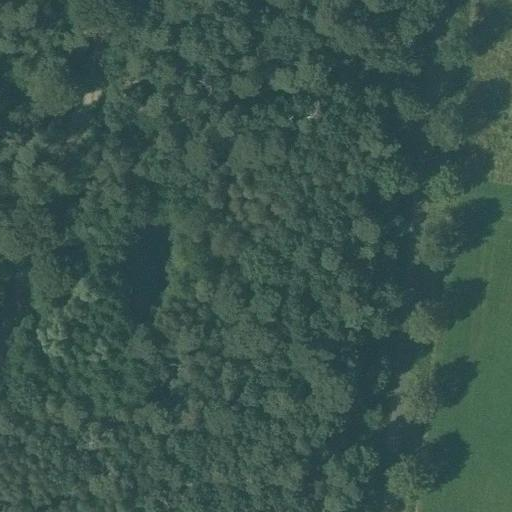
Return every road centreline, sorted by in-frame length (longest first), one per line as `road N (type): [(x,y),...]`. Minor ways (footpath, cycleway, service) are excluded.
road 1 (unclassified): [(379,511),(442,0)]
road 2 (track): [(124,0),(0,336)]
